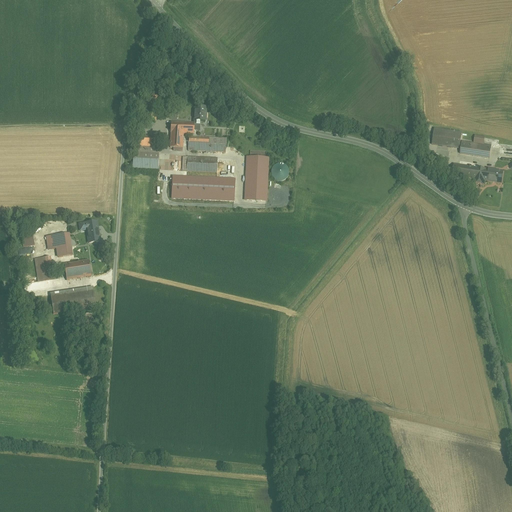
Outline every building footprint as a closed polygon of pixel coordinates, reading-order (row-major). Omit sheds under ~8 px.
[(155,82),(154,83),(153,83),(152,84),(151,85),(151,86),(150,87),(150,88),(150,89),(150,90),(150,91),(150,92),(151,93),(151,94),(152,95),(153,96),(154,96),(155,97),(156,97),(158,97),(159,97),(160,97),(161,96),(162,96),(163,95),(164,94),(165,93),(165,92),(165,91),(165,89),(165,88),(165,87),(164,85),(163,84),(162,84),(162,83),(161,83),(160,82),(159,82),(157,82),(156,82),(155,82)] [(173,92),(172,95),(171,94),(169,100),(175,103),(178,97),(176,96),(177,94),(173,92)] [(150,97),(145,96),(142,114),(147,115),(150,97)] [(160,99),(150,97),(147,115),(145,121),(155,123),(160,99)] [(206,108),(195,108),(194,112),(195,113),(194,123),(194,128),(200,128),(200,122),(205,122),(206,118),(205,118),(206,113),(206,108)] [(194,123),(172,122),(171,133),(184,134),(194,135),(194,128),(194,123)] [(454,132),(435,129),(432,145),(459,149),(462,133),(455,132),(454,132)] [(184,134),(171,133),(170,148),(173,148),(183,149),(184,134)] [(160,137),(136,136),(135,146),(159,147),(160,137)] [(209,138),(189,137),(188,151),(208,152),(209,138)] [(227,139),(209,138),(208,152),(226,153),(227,139)] [(474,143),(462,141),(460,154),(490,159),(492,145),(484,144),(474,143)] [(159,147),(135,146),(135,147),(134,147),(134,154),(159,155),(159,147)] [(159,155),(134,154),(133,169),(158,170),(159,155)] [(269,158),(246,157),(244,201),(267,202),(269,158)] [(217,159),(188,158),(187,171),(217,173),(217,159)] [(271,172),(271,174),(272,177),(274,179),(277,181),(280,182),(283,181),(285,180),(287,178),(289,175),(289,172),(288,169),(287,167),(285,165),(282,164),(279,164),(276,165),(274,166),(272,169),(271,172)] [(486,170),(454,165),(452,176),(475,179),(484,181),(486,170)] [(503,172),(486,170),(484,181),(501,183),(503,172)] [(235,179),(172,176),(171,200),(234,203),(235,179)] [(97,222),(86,224),(80,225),(81,230),(87,229),(89,238),(99,237),(97,222)] [(33,234),(22,235),(24,248),(35,246),(33,234)] [(69,234),(47,237),(49,250),(45,250),(46,258),(35,260),(38,283),(52,281),(50,272),(55,271),(53,257),(58,256),(59,258),(60,258),(62,266),(64,266),(64,265),(78,263),(76,250),(76,249),(76,246),(71,247),(69,234)] [(78,263),(64,265),(64,266),(67,281),(92,277),(87,248),(76,249),(76,250),(78,263)] [(93,288),(50,295),(54,315),(96,308),(93,288)] [(87,314),(85,314),(84,315),(83,316),(82,317),(82,318),(81,319),(81,320),(81,321),(81,322),(81,323),(81,324),(81,325),(82,326),(82,327),(83,328),(84,328),(85,329),(87,329),(88,329),(89,329),(90,329),(91,329),(92,329),(93,328),(94,327),(95,326),(95,325),(96,324),(96,323),(96,321),(96,320),(96,319),(95,317),(94,316),(93,315),(92,315),(90,314),(89,314),(88,314),(87,314)]
